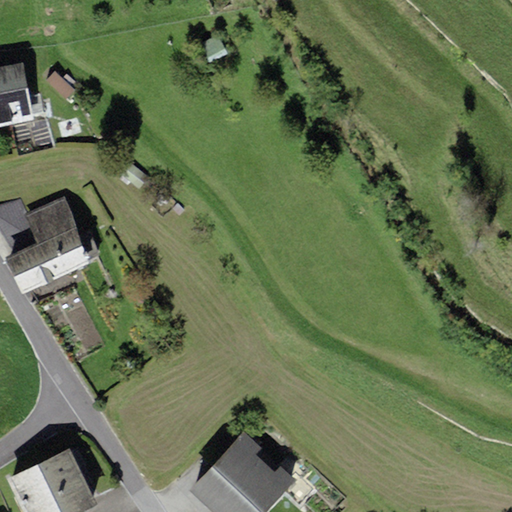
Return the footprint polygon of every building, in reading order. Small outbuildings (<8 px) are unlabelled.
[(23,65),(0,68),(0,128),(33,123),(23,65)] [(38,245),(6,259),(22,296),(90,265),(77,227),(65,197),(26,214),(24,215),(31,229),(38,245)] [(20,200),(0,206),(0,231),(3,237),(31,229),(24,215),(26,214),(20,200)] [(245,432),(191,492),(212,511),(269,511),(299,481),(245,432)] [(71,448),(7,480),(23,511),(89,511),(101,507),(71,448)]
